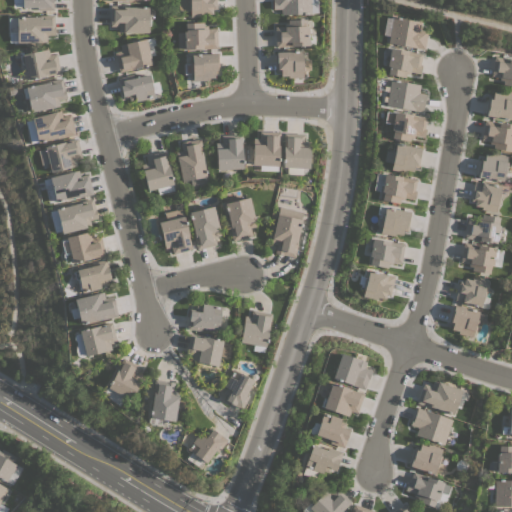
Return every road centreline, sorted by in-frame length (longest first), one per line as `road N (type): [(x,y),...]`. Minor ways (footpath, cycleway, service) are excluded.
road 1 (tertiary): [(344,0),(335,201),(311,309),(232,511)]
road 2 (residential): [(454,67),(455,113),(409,348),(378,420),(375,468)]
road 3 (residential): [(155,334),(83,46),(81,0)]
road 4 (residential): [(344,107),(246,102),(103,134)]
road 5 (secondary): [(0,398),(187,511)]
road 6 (residential): [(311,309),(511,378)]
